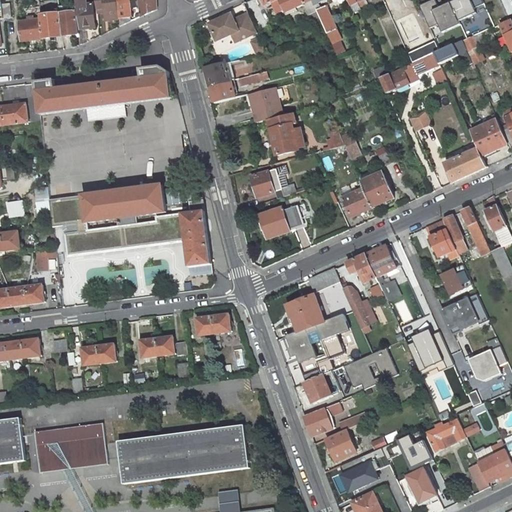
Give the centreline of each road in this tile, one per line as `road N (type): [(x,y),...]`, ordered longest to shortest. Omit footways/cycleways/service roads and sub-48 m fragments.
road 1 (residential): [(511,179),(247,296)]
road 2 (residential): [(247,296),(173,22)]
road 3 (residential): [(247,296),(0,328)]
road 4 (residential): [(325,511),(247,296)]
road 5 (residential): [(173,22),(89,58),(0,70)]
